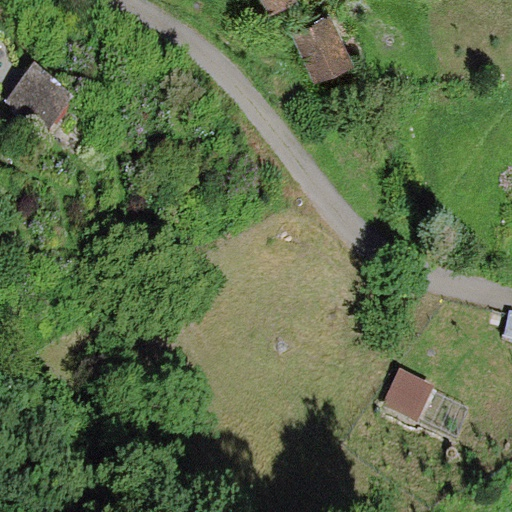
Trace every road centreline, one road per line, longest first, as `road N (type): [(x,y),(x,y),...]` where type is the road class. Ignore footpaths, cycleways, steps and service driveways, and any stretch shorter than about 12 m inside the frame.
road 1 (residential): [(113,0),(208,53),(322,208),(371,255),(440,293),(511,307)]
road 2 (residential): [(142,511),(33,424),(0,413)]
